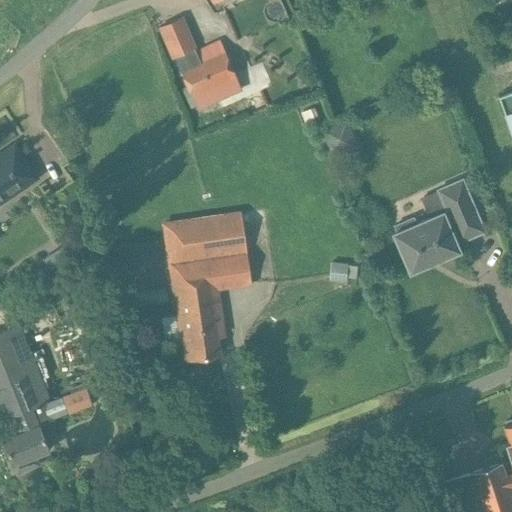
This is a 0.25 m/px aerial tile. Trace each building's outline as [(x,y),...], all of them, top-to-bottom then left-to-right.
[(301,16),(298,26),(315,32),(318,23),(301,16)] [(195,48),(181,17),(159,26),(173,57),(195,48)] [(242,91),(221,41),(176,61),(197,110),(242,91)] [(511,92),(498,97),(499,99),(499,98),(511,134),(511,92)] [(357,146),(347,121),(322,130),(331,155),(357,146)] [(0,202),(37,178),(14,144),(0,154),(0,202)] [(484,231),(462,178),(436,189),(444,210),(415,222),(413,217),(393,225),(396,231),(393,232),(410,272),(459,250),(456,243),(484,231)] [(360,196),(348,201),(353,212),(364,207),(360,196)] [(202,250),(245,244),(240,210),(161,222),(168,269),(171,268),(205,263),(202,250)] [(74,237),(58,248),(67,262),(83,251),(74,237)] [(248,263),(245,244),(202,250),(205,263),(171,268),(177,312),(180,332),(182,332),(186,359),(219,354),(209,283),(232,280),(233,286),(251,283),(248,263)] [(348,264),(331,263),(329,281),(346,282),(348,264)] [(133,300),(120,301),(122,312),(134,310),(133,300)] [(19,323),(0,330),(0,418),(10,414),(11,417),(13,416),(19,432),(3,438),(5,443),(7,448),(15,467),(18,474),(25,472),(32,469),(28,458),(48,449),(39,426),(46,423),(51,421),(51,420),(73,411),(67,396),(47,404),(46,401),(49,400),(42,381),(22,332),(19,323)] [(67,396),(73,411),(92,404),(86,388),(67,396)] [(511,511),(511,491),(511,490),(511,489),(511,423),(503,426),(509,443),(505,444),(511,463),(511,465),(511,473),(505,475),(501,464),(440,482),(448,511),(511,511)]
